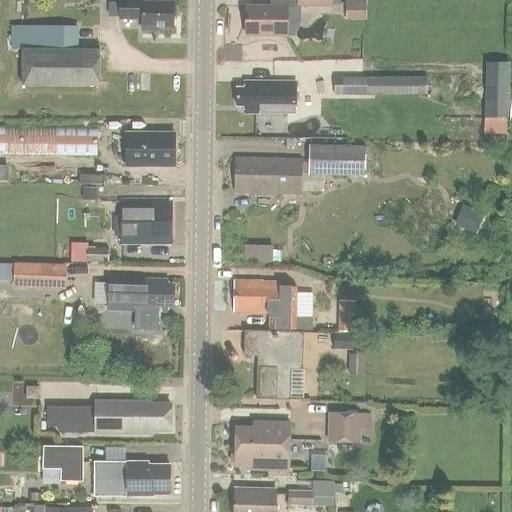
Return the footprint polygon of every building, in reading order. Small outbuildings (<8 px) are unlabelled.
[(296,0),(297,9),(332,10),(331,0),(296,0)] [(158,29),(173,29),(173,18),(175,18),(175,8),(173,8),(173,4),(143,4),(143,2),(120,2),(120,21),(142,21),(142,32),(155,32),(158,29)] [(346,5),(346,21),(366,21),(366,4),(346,5)] [(287,8),(247,7),(246,38),(286,38),(287,8)] [(100,52),(62,51),(62,27),(10,26),(10,51),(22,51),(22,88),(99,88),(100,52)] [(335,79),(335,96),(365,96),(365,79),(335,79)] [(245,116),(295,116),(296,84),(245,83),(245,90),(237,90),(237,108),(245,108),(245,116)] [(507,120),(484,120),(484,136),(507,136),(507,120)] [(0,155),(97,157),(97,128),(0,127),(0,155)] [(174,135),(126,135),(126,168),(174,168),(174,135)] [(366,178),(366,147),(310,146),(309,177),(366,178)] [(242,194),(302,195),(302,161),(235,160),(235,187),(242,187),(242,194)] [(97,203),(97,189),(82,190),(83,203),(97,203)] [(122,219),(122,222),(171,223),(171,209),(165,209),(165,203),(164,203),(122,202),(122,219)] [(483,214),(461,206),(453,226),(475,235),(483,214)] [(114,221),(113,234),(122,234),(122,245),(164,246),(165,239),(171,239),(171,223),(122,222),(114,221)] [(273,247),(244,247),(244,264),(273,264),(273,247)] [(86,249),(86,264),(107,265),(107,255),(107,250),(86,249)] [(65,291),(66,266),(14,264),(13,290),(65,291)] [(167,288),(168,281),(128,281),(128,283),(111,283),(111,312),(135,313),(159,313),(166,313),(166,307),(173,307),(173,288),(167,288)] [(267,314),(270,319),(270,331),(312,332),(312,320),(296,319),(296,289),(281,289),(281,284),(262,284),(262,283),(234,282),(233,308),(241,308),(241,314),(267,314)] [(357,302),(341,302),(340,333),(356,333),(357,302)] [(159,332),(159,313),(135,313),(135,331),(159,332)] [(259,369),(259,401),(288,402),(289,371),(302,371),(303,334),(245,332),(244,358),(262,358),(262,369),(259,369)] [(334,337),(333,352),(352,352),(353,338),(334,337)] [(89,342),(89,371),(105,371),(105,358),(102,358),(103,343),(89,342)] [(351,356),(350,377),(362,378),(363,356),(351,356)] [(171,432),(171,407),(143,406),(143,403),(95,403),(95,409),(48,408),(48,428),(60,428),(60,434),(150,435),(153,432),(171,432)] [(328,414),(327,444),(361,446),(361,430),(370,431),(371,416),(328,414)] [(290,424),(263,424),(261,424),(254,431),(236,430),(236,457),(233,457),(233,464),(235,467),(243,467),(243,471),(288,472),(290,424)] [(43,448),(43,470),(60,471),(60,484),(82,484),(83,449),(43,448)] [(170,497),(170,467),(148,467),(148,464),(95,464),(95,499),(154,498),(154,497),(170,497)] [(312,483),(312,492),(313,492),(313,507),(334,508),(334,494),(342,494),(342,485),(334,485),(334,483),(312,483)] [(275,511),(276,492),(241,491),(241,498),(235,498),(234,511),(275,511)] [(287,492),(287,507),(313,507),(313,492),(312,492),(287,492)]
